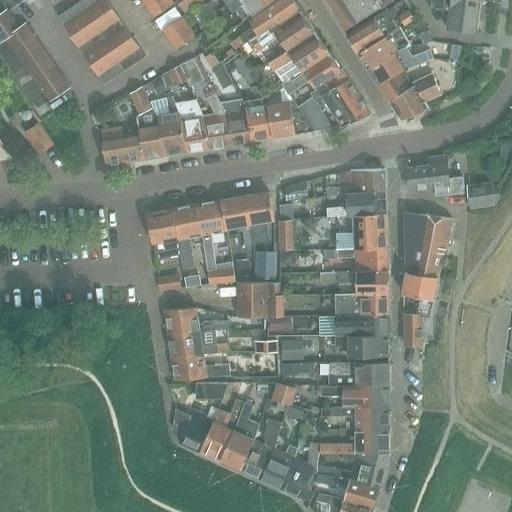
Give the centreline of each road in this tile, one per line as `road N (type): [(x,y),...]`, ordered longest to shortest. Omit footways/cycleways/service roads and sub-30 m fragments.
road 1 (residential): [(380,511),(396,451),(393,147)]
road 2 (residential): [(125,191),(147,181),(393,147)]
road 3 (residential): [(125,191),(133,272),(0,278)]
road 4 (residential): [(314,0),(382,104),(393,147)]
road 5 (residential): [(393,147),(470,130),(511,90)]
road 6 (residential): [(0,200),(125,191)]
